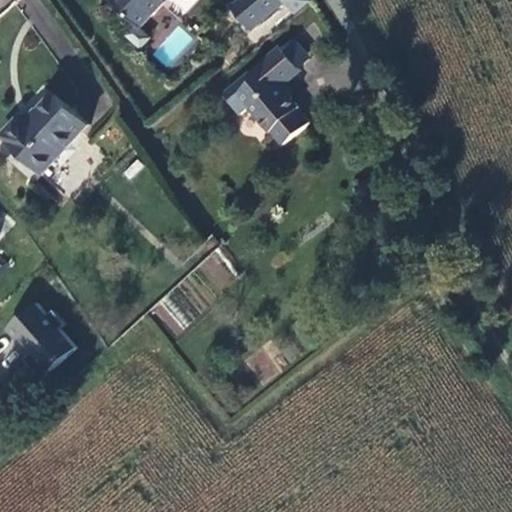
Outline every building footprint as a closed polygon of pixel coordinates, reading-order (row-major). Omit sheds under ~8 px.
[(168,2),(166,0),(114,0),(144,28),(168,2)] [(246,0),(235,10),(254,33),(288,5),(298,18),(314,4),(310,0),(246,0)] [(130,26),(125,40),(144,47),(149,32),(130,26)] [(297,42),(285,52),(302,72),(313,62),(297,42)] [(285,52),(284,50),(241,85),(246,91),(233,103),(244,117),(253,110),(273,135),(274,134),(286,148),(312,126),(301,112),(302,111),(284,90),(303,74),(302,72),(285,52)] [(246,91),(241,85),(227,96),(233,103),(246,91)] [(91,127),(72,110),(56,95),(31,122),(24,117),(5,137),(46,175),(91,127)] [(388,178),(376,183),(386,208),(398,203),(388,178)] [(362,189),(377,227),(391,221),(386,208),(376,183),(362,189)] [(154,316),(180,334),(191,318),(165,301),(154,316)] [(49,316),(40,306),(12,330),(35,356),(30,360),(44,377),(78,348),(62,330),(68,325),(55,311),(49,316)]
